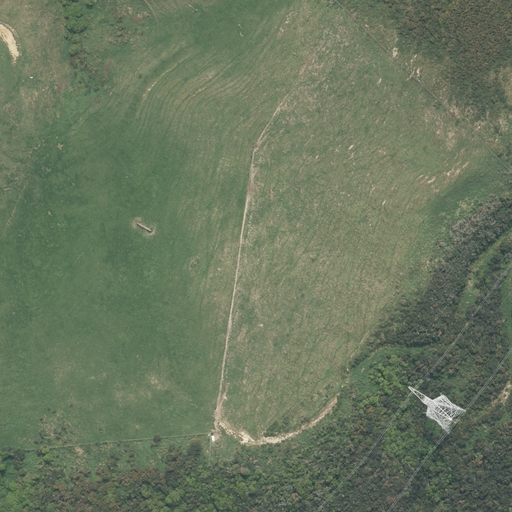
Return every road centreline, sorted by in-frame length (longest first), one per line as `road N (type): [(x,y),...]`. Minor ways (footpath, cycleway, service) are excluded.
road 1 (track): [(0,229),(23,298),(63,346),(250,440),(297,438),(340,406),(357,368),(380,351),(423,350),(447,338),(480,257),(511,235)]
road 2 (track): [(0,31),(16,70),(0,145)]
